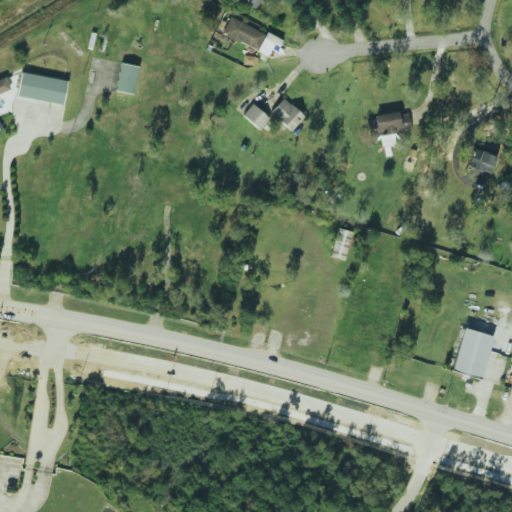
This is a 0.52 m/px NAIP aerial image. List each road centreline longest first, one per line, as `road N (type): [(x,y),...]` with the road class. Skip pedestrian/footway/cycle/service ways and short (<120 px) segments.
road 1 (primary): [(511,437),(252,359),(0,310)]
road 2 (primary): [(0,342),(222,381),(511,467)]
road 3 (residential): [(57,319),(37,460),(17,511)]
road 4 (residential): [(487,38),(315,54)]
